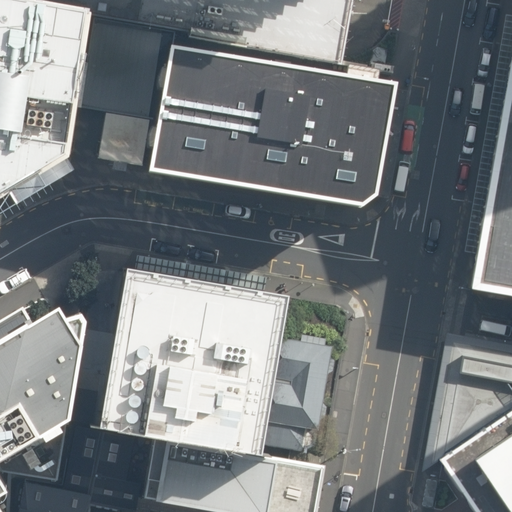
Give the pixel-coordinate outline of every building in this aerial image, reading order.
[(6,0),(87,13),(339,61),(350,0),(6,0)] [(93,23),(0,6),(0,209),(80,159),(93,23)] [(396,87),(162,47),(140,177),(364,218),(379,201),(396,87)] [(511,51),(471,289),(511,296),(511,51)] [(126,271),(98,425),(153,433),(259,452),(260,444),(280,338),(286,296),(126,271)] [(93,320),(88,312),(72,317),(66,306),(35,324),(32,319),(26,323),(28,326),(0,342),(0,511),(8,511),(0,497),(15,489),(0,464),(0,463),(49,435),(52,440),(70,430),(66,424),(77,418),(89,345),(89,344),(93,320)] [(0,342),(28,326),(26,323),(32,319),(24,307),(0,321),(0,342)] [(436,462),(442,457),(461,355),(511,365),(511,345),(446,333),(421,472),(436,462)] [(333,346),(280,338),(260,444),(304,453),(307,429),(320,431),(333,346)] [(511,365),(461,355),(442,457),(511,409),(511,365)] [(511,511),(511,410),(442,457),(436,462),(469,511),(511,511)] [(259,452),(153,433),(143,499),(218,511),(314,511),(322,462),(259,452)] [(437,481),(426,479),(421,506),(432,508),(437,481)] [(91,511),(94,495),(24,482),(18,511),(91,511)]
